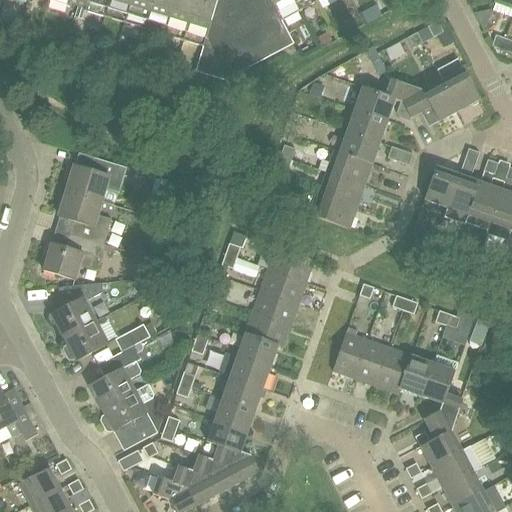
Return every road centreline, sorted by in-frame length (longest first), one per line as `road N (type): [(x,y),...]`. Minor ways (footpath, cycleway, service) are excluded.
road 1 (residential): [(511,132),(468,137),(422,162),(395,239),(345,265),(293,416)]
road 2 (residential): [(121,511),(19,346)]
road 3 (residential): [(0,273),(25,170),(0,117)]
road 4 (residential): [(511,121),(446,0)]
road 5 (residential): [(379,511),(337,432),(293,416)]
road 6 (residential): [(215,511),(271,478),(293,416)]
